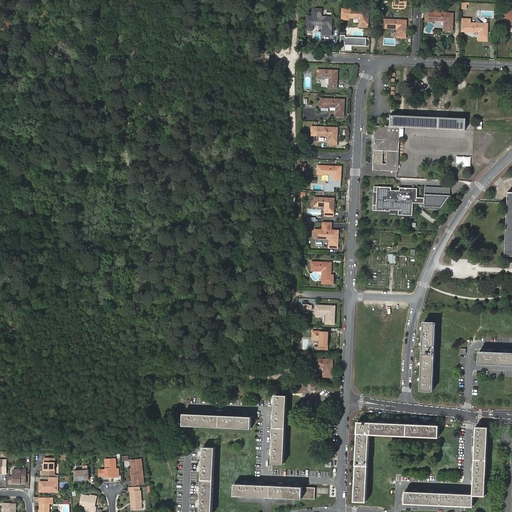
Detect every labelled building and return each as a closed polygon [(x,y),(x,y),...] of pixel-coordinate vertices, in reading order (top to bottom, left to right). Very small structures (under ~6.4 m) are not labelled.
[(322,31),(332,32),(333,17),(322,16),(323,8),(312,8),(312,16),(306,16),(306,31),(313,31),(313,26),(322,26),(322,31)] [(368,9),(355,9),(355,17),(357,17),(357,16),(360,17),(360,23),(368,23),(368,9)] [(452,27),(452,24),(453,13),(426,12),(425,20),(434,20),(444,20),(444,26),(452,27)] [(397,33),(405,34),(406,20),(383,19),(383,27),(391,27),(392,26),(398,27),(397,33)] [(479,37),(487,37),(488,24),(468,22),(468,31),(476,31),(479,31),(479,37)] [(340,42),(345,42),(345,46),(366,46),(366,38),(345,37),(345,35),(340,35),(340,42)] [(337,70),(317,69),(317,78),(326,78),(326,77),(328,77),(328,87),(336,88),(337,70)] [(335,112),(343,113),(343,99),(320,98),(320,106),(329,107),(328,106),(335,107),(335,112)] [(465,130),(465,121),(465,118),(390,115),(390,127),(374,126),(372,164),(379,164),(379,171),(397,172),(399,127),(465,130)] [(328,140),(336,141),(337,127),(317,126),(317,135),(326,135),(326,134),(328,134),(328,140)] [(332,180),(340,180),(341,167),(318,165),(317,174),(326,174),(326,173),(332,174),(332,180)] [(391,187),(374,186),(373,192),(377,192),(376,205),(373,205),(373,210),(390,211),(398,211),(398,215),(412,215),(413,203),(424,203),(423,207),(441,207),(450,195),(424,194),(424,197),(416,197),(417,188),(399,187),(399,190),(391,190),(391,187)] [(334,198),(314,198),(314,206),(322,206),(325,206),(325,215),(333,216),(334,198)] [(330,244),(337,245),(338,231),(315,230),(315,238),(323,238),(330,238),(330,244)] [(388,263),(396,264),(396,254),(388,254),(388,263)] [(323,270),(323,276),(322,276),(321,283),(333,284),(333,275),(330,275),(331,263),(312,262),(312,270),(320,271),(320,270),(323,270)] [(326,319),(334,320),(334,306),(315,306),(315,314),(323,314),(323,313),(326,313),(326,319)] [(424,321),(422,390),(433,390),(436,321),(424,321)] [(319,345),(327,346),(328,332),(312,332),(312,340),(316,340),(316,339),(320,339),(319,345)] [(511,352),(480,351),(479,363),(511,364),(511,352)] [(324,373),(332,374),(333,360),(317,360),(317,368),(321,368),(324,368),(324,373)] [(286,398),(274,397),(272,430),(271,466),(283,467),(285,431),(286,398)] [(183,416),(182,427),(250,431),(251,419),(183,416)] [(358,421),(355,501),(366,502),(369,434),(439,436),(440,425),(358,421)] [(485,496),(489,427),(477,426),(474,495),(485,496)] [(202,449),(198,511),(211,511),(214,450),(202,449)] [(44,475),(55,475),(55,457),(44,457),(44,465),(44,475)] [(111,475),(111,477),(120,476),(119,468),(117,468),(116,458),(106,459),(107,469),(103,469),(103,475),(108,475),(111,475)] [(138,479),(139,484),(145,483),(146,483),(143,458),(132,459),(133,468),(135,468),(136,479),(138,479)] [(75,481),(90,479),(89,469),(88,469),(88,465),(83,466),(83,469),(74,470),(75,481)] [(14,482),(21,482),(26,483),(27,470),(14,469),(14,476),(10,476),(10,483),(14,484),(14,483),(14,482)] [(57,482),(50,482),(40,482),(40,492),(49,492),(49,490),(57,490),(57,482)] [(58,482),(57,482),(57,490),(49,490),(49,492),(58,492),(58,482)] [(234,485),(233,496),(236,496),(294,499),(315,500),(315,488),(234,485)] [(141,490),(140,486),(130,487),(130,491),(131,490),(133,509),(143,508),(142,490),(141,490)] [(405,503),(465,506),(473,507),(474,495),(406,492),(405,503)] [(96,508),(98,498),(90,496),(83,495),(81,505),(89,507),(88,511),(96,511),(97,508),(96,508)] [(39,503),(40,503),(40,511),(49,511),(50,504),(54,504),(54,497),(39,497),(39,503)] [(4,503),(4,507),(5,507),(5,511),(16,511),(16,504),(4,503)]
